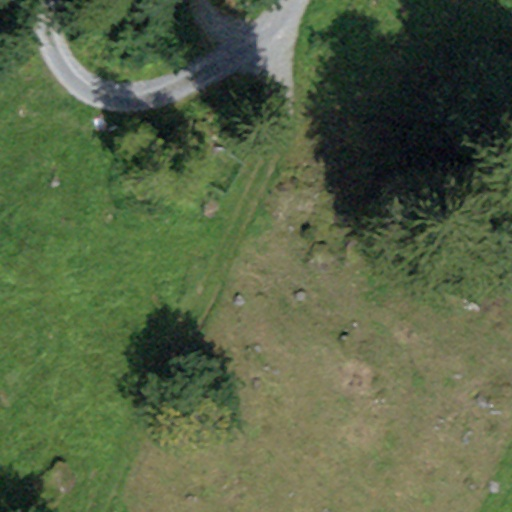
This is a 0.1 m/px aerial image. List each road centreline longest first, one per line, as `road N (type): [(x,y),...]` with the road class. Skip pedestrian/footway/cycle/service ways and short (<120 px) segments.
road 1 (track): [(285,13),(287,107),(265,178),(98,511)]
road 2 (track): [(291,0),(262,40),(236,44),(211,31),(197,0)]
